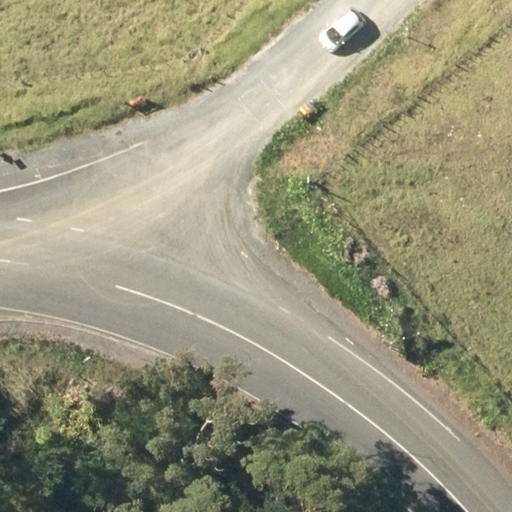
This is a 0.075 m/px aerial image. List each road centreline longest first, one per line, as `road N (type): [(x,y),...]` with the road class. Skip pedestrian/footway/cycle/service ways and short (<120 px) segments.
road 1 (tertiary): [(83,275),(295,362),(429,465),(465,511)]
road 2 (unclassified): [(83,275),(364,0)]
